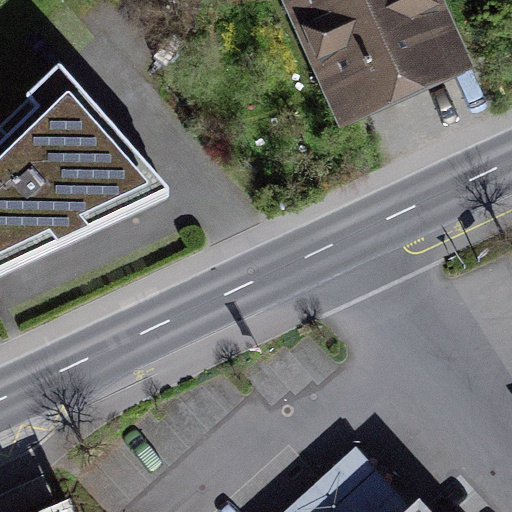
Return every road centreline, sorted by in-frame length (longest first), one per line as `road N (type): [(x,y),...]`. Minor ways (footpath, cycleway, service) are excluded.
road 1 (tertiary): [(297,263),(0,399)]
road 2 (residential): [(297,263),(427,392),(511,491)]
road 3 (tertiary): [(511,162),(297,263)]
